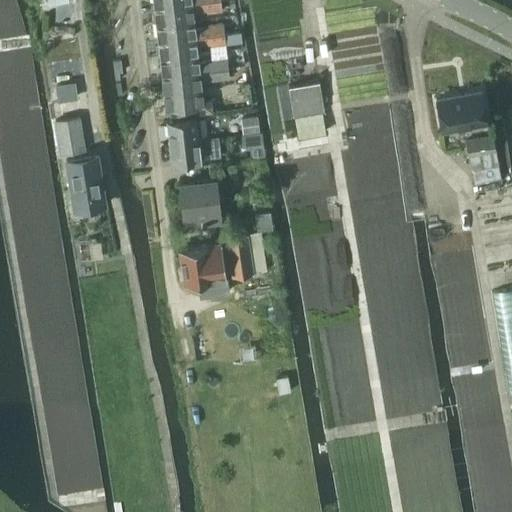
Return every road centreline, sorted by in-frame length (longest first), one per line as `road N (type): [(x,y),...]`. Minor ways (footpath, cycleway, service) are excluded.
road 1 (residential): [(169,262),(135,0)]
road 2 (track): [(511,411),(469,186)]
